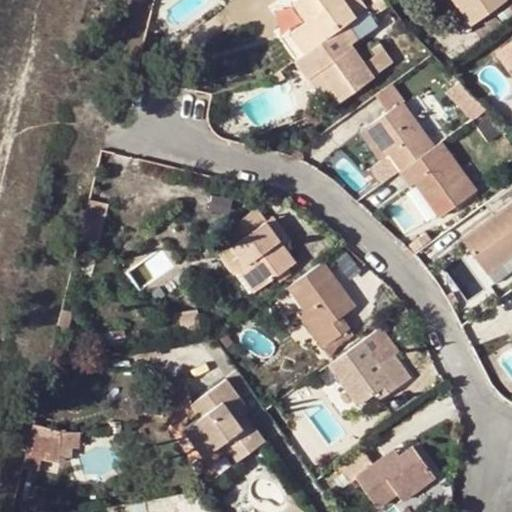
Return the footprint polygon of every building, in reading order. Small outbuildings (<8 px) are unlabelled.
[(175,0),(159,13),(171,29),(212,0),(175,0)] [(326,38),(347,23),(366,9),(368,7),(362,0),(297,0),(294,2),(303,16),(311,10),(315,16),(307,22),(290,34),(304,53),(326,38)] [(390,5),(386,0),(378,0),(368,7),(366,9),(372,17),(390,5)] [(454,0),(472,25),(505,0),(454,0)] [(378,25),(372,17),(366,9),(347,23),(358,39),(378,25)] [(303,16),(307,22),(315,16),(311,10),(303,16)] [(358,39),(347,23),(326,38),(304,53),(295,60),(308,79),(310,78),(320,70),(341,100),(375,76),(351,44),(358,39)] [(511,41),(496,52),(511,75),(511,41)] [(320,70),(310,78),(331,108),(341,100),(320,70)] [(395,82),(379,93),(389,108),(406,98),(395,82)] [(470,120),(473,118),(485,109),(461,83),(446,94),(470,120)] [(389,156),(399,171),(401,170),(434,146),(402,101),(368,126),(389,156)] [(470,120),(458,129),(468,143),(483,133),(473,118),(470,120)] [(382,161),(389,156),(368,126),(361,131),(382,161)] [(434,146),(401,170),(412,185),(417,182),(440,216),(476,190),(441,141),(434,146)] [(511,183),(484,203),(494,215),(461,239),(487,274),(488,273),(511,254),(511,183)] [(235,242),(231,245),(261,287),(276,275),(286,267),(295,261),(283,244),(265,221),(255,207),(225,229),(235,242)] [(273,215),(265,221),(283,244),(290,239),(273,215)] [(254,292),(261,287),(231,245),(217,255),(231,274),(238,269),(254,292)] [(511,287),(511,254),(488,273),(503,294),(511,287)] [(354,306),(321,261),(288,286),(304,307),(319,327),(312,332),(323,347),(348,328),(340,316),(354,306)] [(290,272),(286,267),(276,275),(278,280),(290,272)] [(453,292),(446,297),(451,306),(459,302),(453,292)] [(319,327),(304,307),(298,312),(312,332),(319,327)] [(348,328),(323,347),(330,357),(339,344),(352,334),(348,328)] [(125,329),(102,332),(105,346),(127,343),(125,329)] [(362,339),(329,363),(344,384),(358,404),(375,393),(381,388),(385,395),(410,377),(394,354),(381,364),(376,357),(362,339)] [(160,347),(152,348),(154,356),(161,355),(160,347)] [(381,364),(394,354),(389,347),(376,357),(381,364)] [(152,348),(134,351),(136,359),(154,356),(152,348)] [(148,385),(158,414),(190,404),(183,374),(148,385)] [(229,449),(238,460),(265,440),(250,420),(241,427),(231,413),(240,406),(246,402),(227,377),(190,404),(199,416),(192,422),(201,433),(192,439),(204,454),(227,437),(233,446),(229,449)] [(358,404),(344,384),(337,388),(353,408),(358,404)] [(381,388),(375,393),(380,399),(385,395),(381,388)] [(250,420),(240,406),(231,413),(241,427),(250,420)] [(184,428),(192,439),(201,433),(192,422),(184,428)] [(200,470),(229,449),(233,446),(227,437),(204,454),(192,439),(182,446),(200,470)] [(361,446),(336,464),(348,482),(355,476),(377,507),(397,493),(402,501),(435,478),(413,446),(399,456),(378,471),(372,463),(361,446)] [(378,471),(399,456),(394,448),(372,463),(378,471)]
